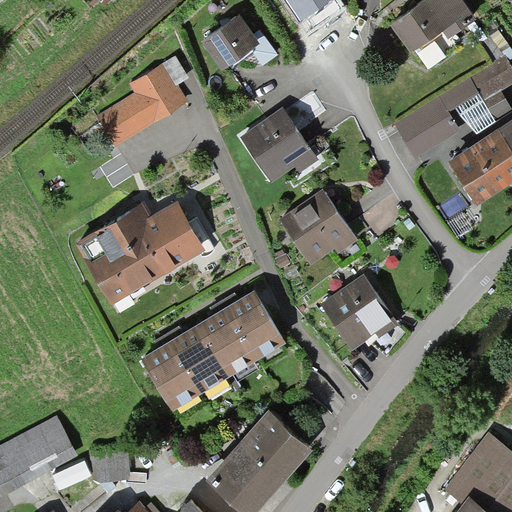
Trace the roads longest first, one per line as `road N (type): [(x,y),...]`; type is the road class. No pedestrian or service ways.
road 1 (residential): [(288,511),(474,286)]
road 2 (residential): [(474,286),(398,179),(335,67)]
